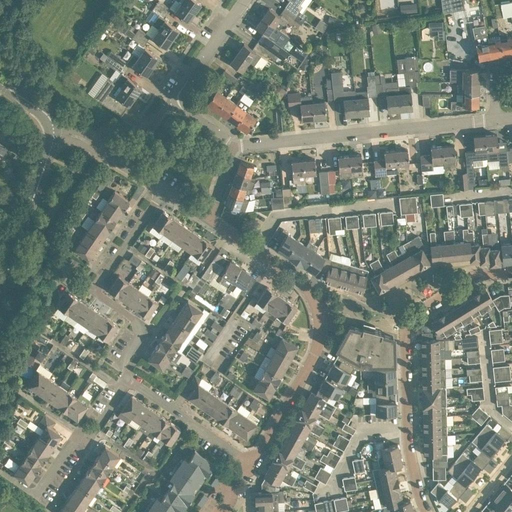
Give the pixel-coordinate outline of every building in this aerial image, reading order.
[(194,13),(180,3),(176,0),(174,0),(169,8),(174,11),(173,12),(188,22),(194,13)] [(195,0),(176,0),(180,3),(194,13),(201,4),(195,0)] [(302,0),(290,0),(285,8),(296,15),(299,11),(302,6),(300,4),(302,0)] [(449,0),(452,11),(464,9),(462,0),(449,0)] [(155,6),(166,14),(169,9),(158,1),(155,6)] [(511,23),(511,1),(500,4),(503,17),(511,16),(511,23)] [(162,19),(166,14),(155,6),(151,11),(162,19)] [(262,18),(274,27),(278,21),(284,25),(287,21),(269,8),(262,18)] [(303,21),(296,15),(285,8),(281,12),(292,21),(293,20),(301,25),(303,21)] [(172,39),(179,30),(162,19),(151,11),(145,20),(157,29),(172,39)] [(296,15),(303,21),(307,16),(299,11),(296,15)] [(335,21),(336,18),(329,16),(327,22),(338,25),(339,22),(335,21)] [(278,30),(274,27),(262,18),(255,28),(275,42),(281,32),(278,30)] [(391,19),(391,27),(399,26),(398,18),(391,19)] [(315,27),(322,32),(327,24),(320,19),(315,27)] [(404,19),(403,30),(412,31),(413,20),(404,19)] [(430,28),(438,30),(440,23),(433,20),(430,28)] [(371,25),(373,35),(381,33),(379,24),(371,25)] [(129,29),(146,42),(150,37),(138,29),(138,30),(132,26),(129,29)] [(487,39),(486,34),(484,26),(472,29),(474,36),(478,60),(490,57),(487,39)] [(137,43),(143,47),(146,42),(129,29),(127,28),(127,29),(125,32),(124,33),(125,34),(137,43)] [(166,48),(172,39),(157,29),(151,38),(166,48)] [(503,55),(500,41),(499,41),(499,36),(487,39),(490,57),(503,55)] [(500,41),(503,55),(511,53),(511,38),(511,36),(506,37),(506,39),(500,41)] [(282,58),(281,59),(282,59),(287,53),(266,38),(261,44),(279,56),(282,58)] [(267,55),(275,61),(279,56),(261,44),(258,42),(253,49),(265,58),(267,55)] [(159,58),(145,48),(143,47),(137,43),(131,52),(133,54),(138,57),(152,67),(159,58)] [(244,44),(237,54),(249,62),(254,66),(260,56),(244,44)] [(301,60),(307,51),(299,46),(293,55),(301,60)] [(316,56),(313,50),(308,53),(312,59),(316,56)] [(126,70),(130,65),(146,76),(152,67),(138,57),(133,54),(127,63),(111,51),(108,56),(126,70)] [(242,72),(249,62),(237,54),(230,63),(242,72)] [(126,70),(108,56),(107,56),(105,60),(104,61),(103,62),(109,66),(111,66),(121,73),(123,75),(126,70)] [(398,88),(400,110),(412,109),(410,86),(416,85),(416,82),(419,81),(417,60),(413,60),(413,57),(404,58),(406,72),(403,72),(405,86),(397,86),(398,88)] [(458,82),(478,82),(478,70),(449,70),(449,82),(458,82)] [(225,71),(221,76),(233,85),(238,80),(225,71)] [(250,83),(255,86),(257,82),(244,72),(241,76),(243,78),(250,83)] [(354,93),(355,93),(355,90),(343,91),(341,72),(331,72),(331,80),(333,101),(343,100),(344,116),(357,115),(354,93)] [(76,84),(81,78),(74,73),(69,79),(76,84)] [(141,88),(123,75),(121,73),(114,82),(135,97),(141,88)] [(377,96),(377,95),(375,75),(366,76),(367,86),(366,86),(367,92),(355,93),(354,93),(357,115),(369,113),(367,97),(377,96)] [(135,97),(114,82),(108,78),(93,98),(119,116),(127,105),(129,106),(135,97)] [(247,88),(250,83),(243,78),(240,82),(243,84),(238,92),(243,95),(247,88)] [(478,95),(478,82),(458,82),(458,94),(463,94),(478,95)] [(259,89),(255,86),(250,83),(247,88),(255,94),(259,89)] [(278,86),(272,95),(280,100),(284,94),(282,93),(284,90),(278,86)] [(400,110),(398,88),(385,89),(387,112),(400,110)] [(217,111),(227,96),(217,89),(206,103),(217,111)] [(313,119),(312,102),(311,96),(300,97),(299,92),(287,94),(288,108),(300,107),(301,120),(313,119)] [(430,107),(430,97),(440,97),(440,94),(422,95),(423,107),(430,107)] [(478,95),(463,94),(463,101),(456,101),(450,101),(450,107),(450,110),(463,110),(463,107),(478,107),(478,95)] [(237,104),(236,103),(227,96),(217,111),(227,118),(237,104)] [(237,125),(247,111),(246,110),(249,106),(239,99),(236,103),(237,104),(227,118),(237,125)] [(312,102),(313,119),(326,118),(324,101),(312,102)] [(247,111),(237,125),(246,132),(256,118),(247,111)] [(508,162),(507,151),(498,152),(497,145),(498,145),(498,142),(497,142),(496,135),(485,136),(487,156),(487,159),(487,161),(488,169),(499,168),(503,171),(509,171),(508,165),(508,162)] [(465,152),(465,155),(465,161),(466,167),(466,173),(467,175),(473,175),(472,160),(487,159),(487,156),(485,136),(473,137),(474,145),(473,145),(473,147),(474,147),(474,151),(465,152)] [(24,152),(12,144),(9,149),(15,154),(13,157),(18,161),(24,152)] [(444,165),(444,168),(450,167),(451,173),(456,173),(454,145),(442,146),(444,165)] [(432,170),(432,166),(444,165),(442,146),(430,147),(431,156),(420,157),(421,171),(432,170)] [(395,151),(397,164),(408,163),(407,150),(395,151)] [(396,164),(397,164),(395,151),(384,152),(384,160),(373,161),(375,176),(397,174),(396,164)] [(349,156),(351,177),(363,175),(361,155),(349,156)] [(339,178),(351,177),(349,156),(337,157),(339,178)] [(304,180),(305,180),(316,179),(314,159),(302,161),(304,180)] [(250,176),(252,170),(255,171),(256,167),(253,166),(240,161),(236,172),(253,178),(255,178),(250,176)] [(305,185),(305,180),(304,180),(302,161),(291,162),(293,180),(293,183),(296,183),(297,186),(305,185)] [(276,175),(275,164),(266,165),(266,170),(268,170),(269,176),(276,175)] [(251,189),(255,178),(253,178),(236,172),(232,183),(249,189),(250,189),(251,189)] [(103,180),(110,185),(115,178),(108,173),(103,180)] [(467,175),(466,173),(458,173),(459,190),(468,189),(467,175)] [(8,180),(0,175),(0,174),(0,187),(3,189),(8,180)] [(248,194),(249,189),(232,183),(228,193),(242,198),(244,192),(248,194)] [(283,207),(292,206),(290,188),(282,189),(282,197),(283,207)] [(107,201),(122,211),(129,201),(114,191),(107,201)] [(242,198),(228,193),(224,205),(238,210),(238,209),(244,211),(253,210),(255,199),(248,200),(242,198)] [(400,206),(416,204),(415,196),(399,198),(400,206)] [(284,208),(283,207),(282,197),(276,197),(271,198),(272,209),(284,208)] [(507,199),(496,201),(498,213),(509,212),(507,199)] [(116,221),(122,211),(107,201),(101,211),(116,221)] [(484,202),(485,214),(495,213),(493,201),(484,202)] [(403,214),(413,213),(417,212),(416,204),(400,206),(400,215),(403,214)] [(109,231),(116,221),(101,211),(94,221),(109,231)] [(163,233),(173,218),(163,211),(153,226),(163,233)] [(172,239),(182,225),(173,218),(163,233),(172,239)] [(335,234),(335,230),(334,218),(327,218),(329,235),(335,234)] [(102,240),(109,231),(94,221),(87,230),(102,240)] [(182,246),(192,231),(182,225),(172,239),(182,246)] [(467,232),(467,227),(460,228),(462,240),(458,241),(460,258),(470,257),(467,232)] [(287,255),(297,240),(287,234),(288,233),(283,229),(276,240),(281,243),(277,249),(287,255)] [(460,258),(458,241),(454,241),(452,229),(448,230),(451,259),(460,258)] [(95,250),(102,240),(87,230),(81,240),(95,250)] [(441,260),(451,259),(448,230),(444,230),(445,242),(439,243),(441,260)] [(192,253),(202,238),(192,231),(182,246),(191,252),(192,253)] [(479,259),(477,243),(474,243),(473,231),(467,232),(470,257),(470,260),(479,259)] [(441,260),(439,243),(436,243),(434,232),(429,232),(432,261),(441,260)] [(485,233),(489,262),(489,265),(499,264),(497,243),(496,232),(491,233),(485,233)] [(480,263),(489,262),(485,233),(481,234),(482,241),(482,245),(479,246),(479,243),(477,243),(479,259),(480,263)] [(406,242),(421,267),(429,263),(421,248),(424,246),(418,236),(406,242)] [(192,253),(191,252),(187,257),(197,264),(201,259),(202,260),(212,245),(202,238),(192,253)] [(89,260),(95,250),(81,240),(74,250),(89,260)] [(296,262),(306,246),(297,240),(287,255),(289,257),(288,257),(296,262)] [(306,246),(296,262),(303,266),(305,267),(315,251),(318,247),(309,241),(306,246)] [(412,272),(421,267),(406,242),(402,245),(405,250),(401,252),(412,272)] [(140,243),(136,249),(143,254),(147,248),(140,243)] [(505,263),(511,262),(511,247),(511,244),(503,245),(505,263)] [(412,272),(401,252),(396,255),(393,249),(389,252),(404,277),(412,272)] [(323,272),(327,258),(325,258),(315,251),(305,267),(314,273),(317,269),(323,272)] [(395,282),(404,277),(389,252),(387,253),(393,264),(387,267),(395,282)] [(333,253),(331,258),(348,263),(349,258),(333,253)] [(138,264),(141,260),(133,254),(129,261),(136,266),(135,267),(139,270),(142,266),(138,264)] [(166,264),(170,266),(175,260),(173,258),(171,261),(169,260),(166,264)] [(334,284),(340,262),(327,258),(323,272),(327,273),(324,282),(334,284)] [(395,282),(387,267),(383,269),(377,258),(372,261),(387,286),(395,282)] [(209,283),(213,277),(228,287),(240,268),(230,261),(226,267),(213,259),(201,277),(209,283)] [(379,291),(387,286),(372,261),(370,262),(376,273),(370,276),(379,291)] [(343,287),(350,264),(349,264),(340,262),(334,284),(343,287)] [(352,290),(359,267),(350,264),(343,287),(352,290)] [(359,267),(352,290),(362,292),(368,270),(359,267)] [(153,268),(148,275),(153,279),(158,272),(153,268)] [(228,287),(226,291),(235,298),(239,292),(245,296),(251,286),(246,283),(251,275),(240,268),(228,287)] [(192,273),(188,279),(184,276),(181,280),(193,288),(200,278),(192,273)] [(118,297),(128,282),(119,276),(108,290),(118,297)] [(200,279),(189,294),(194,298),(205,282),(200,279)] [(138,289),(128,282),(118,297),(128,304),(138,289)] [(138,311),(148,296),(151,291),(142,284),(138,289),(128,304),(138,311)] [(266,309),(277,294),(267,287),(257,302),(266,309)] [(498,311),(504,307),(500,295),(492,300),(485,289),(476,295),(485,309),(494,304),(498,311)] [(68,314),(78,299),(68,292),(58,307),(68,314)] [(277,315),(287,301),(277,294),(266,309),(277,315)] [(510,306),(509,301),(509,297),(508,294),(500,295),(504,307),(510,306)] [(477,315),(485,309),(476,295),(467,300),(477,315)] [(148,296),(138,311),(148,317),(158,303),(148,296)] [(78,321),(88,306),(78,299),(68,314),(78,321)] [(468,321),(477,315),(467,300),(458,306),(468,321)] [(181,311),(196,321),(202,311),(188,301),(181,311)] [(287,301),(277,315),(286,322),(296,308),(287,301)] [(87,327),(98,313),(88,306),(78,321),(87,327)] [(459,326),(468,321),(458,306),(450,311),(459,326)] [(224,307),(219,314),(225,318),(229,311),(224,307)] [(189,331),(196,321),(181,311),(174,320),(189,331)] [(450,332),(459,326),(450,311),(441,317),(450,332)] [(97,334),(107,319),(98,313),(87,327),(97,334)] [(432,323),(438,333),(436,335),(436,340),(443,340),(441,337),(450,332),(441,317),(432,323)] [(107,319),(97,334),(107,341),(117,326),(107,319)] [(182,340),(189,331),(174,320),(167,330),(182,340)] [(210,330),(215,334),(217,331),(219,332),(223,327),(214,320),(210,325),(212,327),(210,330)] [(374,366),(387,365),(387,363),(395,362),(395,361),(393,361),(393,337),(381,334),(382,331),(372,329),(371,334),(362,331),(363,330),(350,326),(337,349),(340,350),(336,358),(341,361),(353,368),(357,370),(375,369),(374,366)] [(214,334),(215,334),(210,330),(209,330),(207,329),(203,333),(214,340),(217,336),(214,334)] [(489,337),(502,335),(501,329),(488,330),(489,337)] [(176,350),(182,340),(167,330),(161,340),(176,350)] [(502,335),(489,337),(490,344),(502,342),(502,335)] [(477,337),(462,338),(455,339),(455,345),(461,345),(462,349),(478,347),(477,337)] [(212,342),(205,338),(203,341),(207,344),(210,346),(212,342)] [(276,348),(292,357),(297,346),(282,338),(276,348)] [(169,360),(176,350),(161,340),(154,350),(169,360)] [(448,349),(447,340),(443,340),(436,340),(421,340),(421,350),(448,349)] [(201,353),(197,350),(192,346),(185,356),(195,362),(201,353)] [(286,367),(292,357),(276,348),(270,358),(286,367)] [(444,359),(451,359),(450,349),(448,349),(421,350),(422,359),(444,359)] [(162,370),(169,360),(154,350),(147,360),(162,370)] [(27,355),(24,363),(30,365),(33,357),(27,355)] [(280,378),(286,367),(270,358),(264,369),(280,378)] [(422,369),(444,368),(444,359),(422,359),(422,369)] [(345,383),(353,368),(341,361),(338,366),(333,363),(327,373),(333,376),(345,383)] [(38,393),(48,378),(51,373),(39,364),(36,370),(38,371),(28,386),(38,393)] [(375,380),(395,379),(395,368),(388,368),(387,365),(374,366),(375,369),(375,380)] [(493,374),(509,373),(508,366),(492,367),(493,374)] [(422,378),(445,378),(444,368),(422,369),(422,378)] [(274,388),(280,378),(264,369),(259,379),(274,388)] [(214,381),(218,373),(215,371),(213,374),(210,378),(214,381)] [(509,373),(493,374),(494,382),(509,380),(509,373)] [(197,405),(207,390),(198,383),(201,379),(196,375),(187,387),(193,391),(188,398),(197,405)] [(103,388),(106,383),(96,376),(93,380),(92,381),(103,388)] [(337,398),(345,383),(333,376),(330,381),(324,378),(319,389),(330,395),(330,394),(337,398)] [(48,400),(58,385),(48,378),(38,393),(48,400)] [(445,387),(445,378),(422,378),(422,388),(445,387)] [(269,398),(274,388),(259,379),(253,390),(269,398)] [(375,397),(388,397),(388,391),(395,391),(395,379),(375,380),(375,397)] [(58,406),(68,392),(58,385),(48,400),(58,406)] [(233,394),(236,390),(238,387),(234,385),(232,387),(229,392),(233,394)] [(449,397),(449,387),(445,387),(422,388),(422,398),(449,397)] [(326,401),(330,395),(319,389),(315,395),(311,393),(306,401),(330,414),(335,405),(326,401)] [(207,411),(217,397),(207,390),(197,405),(207,411)] [(78,398),(77,398),(68,392),(58,406),(67,413),(78,398)] [(78,398),(67,413),(77,420),(87,405),(90,400),(80,393),(77,398),(78,398)] [(131,417),(141,403),(131,396),(117,416),(127,423),(131,417)] [(217,418),(227,403),(217,397),(207,411),(217,418)] [(388,397),(375,397),(376,415),(396,414),(396,402),(388,403),(388,397)] [(422,407),(423,407),(446,407),(446,406),(452,406),(452,397),(449,397),(422,398),(422,407)] [(355,398),(352,406),(362,406),(362,398),(355,398)] [(253,408),(256,404),(257,404),(258,403),(254,399),(249,407),(253,409),(254,408),(253,408)] [(328,418),(330,414),(306,401),(301,409),(314,416),(316,417),(318,413),(328,418)] [(141,424),(151,409),(141,403),(131,417),(141,424)] [(227,425),(237,410),(227,403),(217,418),(227,425)] [(511,412),(511,404),(510,404),(509,404),(501,405),(502,413),(508,418),(511,413),(511,412)] [(423,416),(446,416),(446,407),(423,407),(423,416)] [(475,421),(483,411),(478,407),(470,417),(475,421)] [(150,431),(161,416),(151,409),(141,424),(150,431)] [(311,422),(314,416),(301,409),(297,418),(321,431),(323,428),(311,422)] [(236,432),(247,417),(237,410),(227,425),(236,432)] [(483,411),(475,421),(481,425),(489,415),(483,411)] [(40,435),(54,445),(61,435),(51,428),(55,422),(45,415),(37,426),(43,430),(40,435)] [(160,438),(170,423),(161,416),(150,431),(160,437),(160,438)] [(423,426),(446,426),(446,425),(453,425),(452,416),(446,416),(423,416),(423,426)] [(247,417),(236,432),(246,438),(256,424),(256,423),(247,417)] [(319,435),(321,431),(297,418),(292,426),(306,434),(308,430),(319,435)] [(170,423),(160,438),(170,444),(180,429),(170,423)] [(355,429),(347,425),(344,423),(341,429),(352,435),(355,429)] [(478,432),(497,447),(504,439),(505,441),(511,434),(501,426),(496,432),(486,423),(478,432)] [(306,435),(306,434),(292,426),(287,434),(312,448),(316,440),(306,435)] [(423,436),(447,435),(446,426),(423,426),(423,436)] [(490,456),(497,447),(478,432),(471,441),(481,450),(477,456),(486,464),(492,457),(490,456)] [(310,452),(312,448),(287,434),(283,443),(297,451),(298,449),(299,446),(310,452)] [(335,439),(346,446),(349,440),(338,434),(335,439)] [(48,455),(54,445),(40,435),(33,445),(48,455)] [(424,445),(447,445),(447,435),(423,436),(424,445)] [(343,451),(346,446),(335,439),(332,445),(343,451)] [(377,459),(399,454),(397,445),(389,446),(388,440),(374,444),(377,459)] [(295,455),(297,451),(283,443),(278,451),(302,465),(305,460),(295,455)] [(185,444),(182,448),(189,454),(193,449),(185,444)] [(41,464),(48,455),(33,445),(27,454),(41,464)] [(424,455),(432,455),(446,455),(446,454),(454,454),(454,445),(447,445),(424,445),(424,455)] [(98,456),(113,466),(120,456),(105,446),(98,456)] [(326,456),(337,462),(340,457),(329,450),(326,456)] [(184,458),(178,466),(170,479),(173,481),(160,499),(157,497),(146,511),(181,511),(194,494),(191,492),(196,485),(199,487),(202,483),(198,480),(203,473),(207,475),(214,465),(194,451),(187,461),(184,458)] [(300,469),(302,465),(278,451),(273,459),(288,467),(290,463),(300,469)] [(486,464),(477,456),(472,461),(462,452),(454,462),(472,477),(479,468),(481,470),(486,464)] [(34,474),(41,464),(27,454),(20,464),(34,474)] [(334,468),(337,462),(326,456),(322,454),(319,460),(323,462),(334,468)] [(379,469),(394,466),(401,464),(399,454),(377,459),(379,469)] [(106,476),(113,466),(98,456),(91,465),(106,476)] [(365,471),(362,458),(352,461),(354,473),(365,471)] [(10,459),(7,464),(13,469),(17,464),(10,459)] [(288,468),(288,467),(273,459),(269,468),(293,482),(296,477),(298,473),(292,470),(288,468)] [(466,485),(472,477),(454,462),(447,471),(457,479),(452,485),(462,493),(468,487),(466,485)] [(27,484),(34,474),(20,464),(13,474),(27,484)] [(100,485),(106,476),(91,465),(85,475),(100,485)] [(374,480),(396,475),(394,466),(379,469),(372,470),(374,480)] [(317,472),(328,479),(331,473),(320,467),(317,472)] [(292,485),(293,482),(269,468),(264,476),(265,477),(261,484),(275,487),(275,483),(278,485),(281,479),(292,485)] [(325,484),(328,479),(317,472),(314,478),(325,484)] [(93,495),(100,485),(85,475),(78,485),(93,495)] [(376,489),(398,484),(396,475),(374,480),(376,489)] [(348,477),(350,490),(357,488),(354,476),(348,477)] [(344,491),(350,490),(348,477),(342,479),(344,491)] [(313,492),(317,486),(306,480),(302,486),(313,492)] [(452,485),(448,490),(438,482),(430,491),(435,496),(437,503),(443,502),(448,506),(455,498),(457,499),(462,493),(452,485)] [(511,489),(504,482),(503,483),(503,484),(496,492),(511,505),(511,489)] [(274,492),(275,487),(261,484),(261,493),(255,493),(255,503),(278,501),(283,501),(282,491),(274,492)] [(378,498),(400,493),(398,484),(376,489),(368,490),(370,499),(378,498)] [(86,505),(93,495),(78,485),(71,495),(86,505)] [(507,511),(511,507),(511,505),(496,492),(489,500),(488,501),(497,508),(494,511),(507,511)] [(388,505),(402,502),(400,493),(378,498),(380,507),(388,505)] [(75,511),(81,511),(86,505),(71,495),(65,504),(75,511)] [(339,498),(342,511),(348,510),(345,497),(339,498)] [(335,511),(342,511),(339,498),(333,500),(335,511)] [(322,502),(324,511),(332,511),(330,500),(322,502)] [(389,511),(402,511),(412,510),(410,500),(402,502),(388,505),(389,511)] [(256,511),(262,511),(278,511),(278,501),(255,503),(256,511)] [(315,511),(324,511),(322,502),(314,504),(315,511)]
